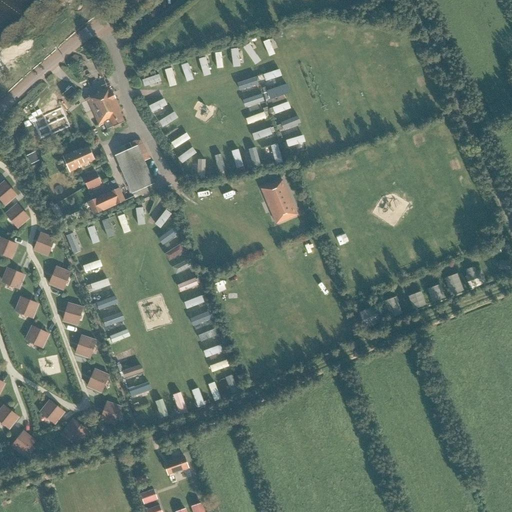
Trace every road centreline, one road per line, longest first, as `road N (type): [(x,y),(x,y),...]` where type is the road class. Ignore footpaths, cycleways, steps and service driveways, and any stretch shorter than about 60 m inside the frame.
road 1 (track): [(511,284),(205,414),(0,486)]
road 2 (unclassified): [(511,224),(414,0)]
road 3 (unclassified): [(0,109),(133,0)]
